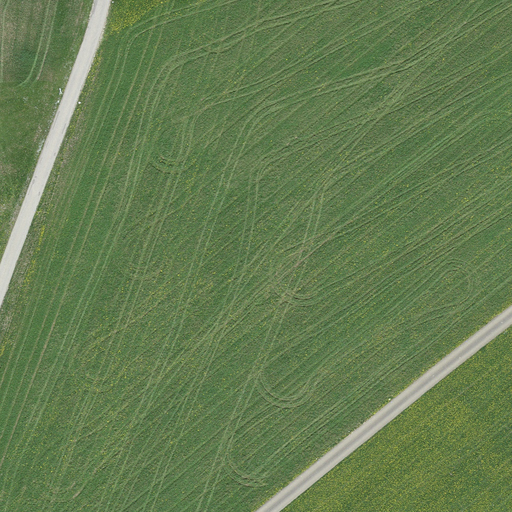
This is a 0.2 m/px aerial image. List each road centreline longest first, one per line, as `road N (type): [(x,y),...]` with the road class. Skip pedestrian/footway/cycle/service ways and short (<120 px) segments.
road 1 (track): [(270,511),(511,319)]
road 2 (unclassified): [(0,284),(103,0)]
